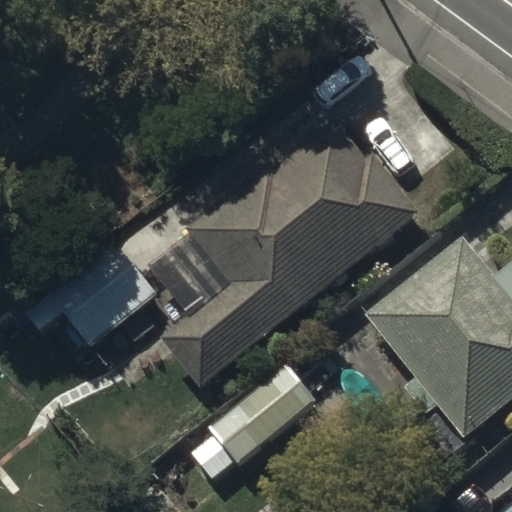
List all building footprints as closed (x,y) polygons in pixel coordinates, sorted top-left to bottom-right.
[(161,346),(203,396),(420,214),(373,158),(367,163),(336,125),(279,173),(271,164),(187,235),(231,287),(161,346)] [(108,238),(42,291),(92,354),(158,301),(108,238)] [(464,241),(364,321),(414,384),(403,393),(420,414),(383,443),(418,486),(511,410),(511,265),(495,279),(464,241)] [(318,405),(286,368),(208,433),(213,439),(189,459),(213,488),(236,468),(239,472),(318,405)] [(323,511),(296,478),(252,511),(323,511)]
